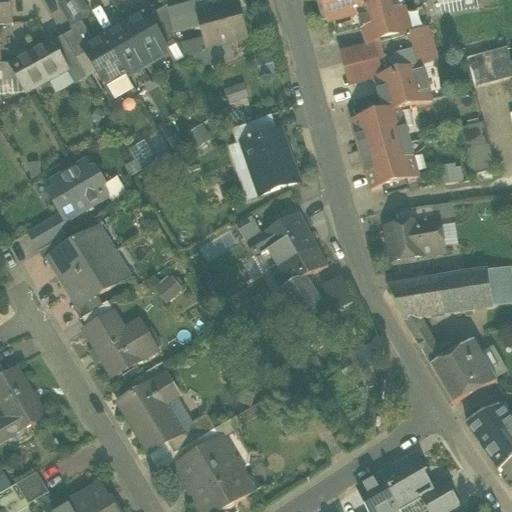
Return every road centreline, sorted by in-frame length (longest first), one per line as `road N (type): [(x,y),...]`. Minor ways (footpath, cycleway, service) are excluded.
road 1 (unclassified): [(290,0),(354,253),(441,414)]
road 2 (residential): [(155,511),(27,295)]
road 3 (residential): [(441,414),(297,511)]
road 4 (unclassified): [(441,414),(511,511)]
